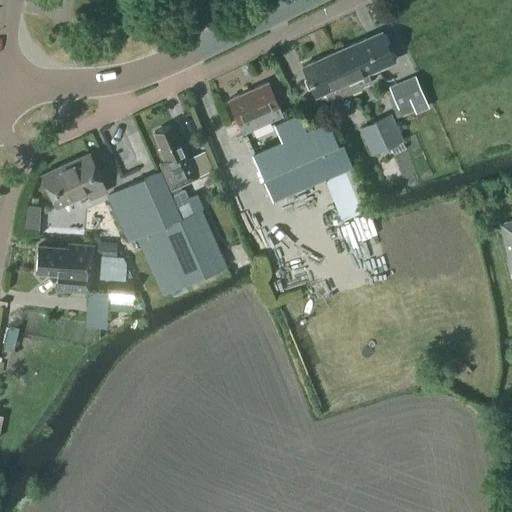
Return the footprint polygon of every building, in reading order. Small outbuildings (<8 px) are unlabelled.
[(200,3),(198,0),(177,0),(182,11),(200,3)] [(336,51),(353,91),(359,88),(359,86),(370,81),(365,72),(393,59),(380,31),(336,51)] [(303,65),(316,95),(326,90),(330,101),(353,91),(336,51),(303,65)] [(429,106),(425,97),(416,79),(391,90),(399,109),(402,114),(414,109),(415,112),(429,106)] [(228,99),(242,131),(281,113),(267,81),(228,99)] [(280,141),(252,153),(273,198),(350,162),(340,141),(336,143),(325,120),(305,129),(297,112),(272,123),(280,141)] [(390,113),(377,119),(389,145),(394,155),(407,149),(390,113)] [(389,145),(377,119),(361,126),(373,153),(389,145)] [(170,125),(153,133),(160,148),(157,149),(163,162),(159,164),(171,189),(191,179),(179,155),(185,152),(179,139),(177,140),(170,125)] [(42,175),(56,206),(87,192),(90,199),(105,193),(88,154),(42,175)] [(163,295),(223,268),(225,267),(223,263),(199,208),(194,210),(184,187),(169,194),(160,172),(107,196),(127,242),(137,237),(163,295)] [(23,202),(21,225),(38,227),(40,203),(23,202)] [(511,221),(498,225),(511,277),(511,221)] [(420,253),(428,278),(453,270),(442,235),(437,236),(435,228),(419,233),(425,251),(420,253)] [(113,231),(100,230),(99,240),(98,240),(96,254),(103,255),(102,263),(115,264),(118,241),(113,241),(113,231)] [(35,274),(65,276),(64,290),(89,292),(92,247),(67,245),(67,249),(36,247),(35,274)] [(131,294),(132,280),(107,279),(106,292),(131,294)]
